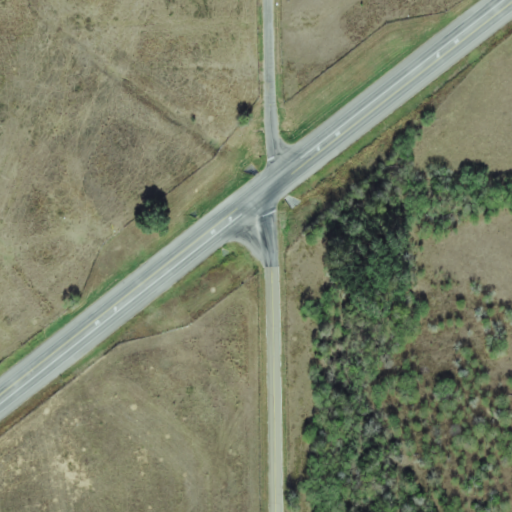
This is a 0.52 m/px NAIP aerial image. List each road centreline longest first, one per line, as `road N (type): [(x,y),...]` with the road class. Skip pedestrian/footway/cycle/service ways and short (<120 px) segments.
road 1 (primary): [(0,400),(508,0)]
road 2 (residential): [(280,511),(277,183)]
road 3 (residential): [(277,183),(272,0)]
